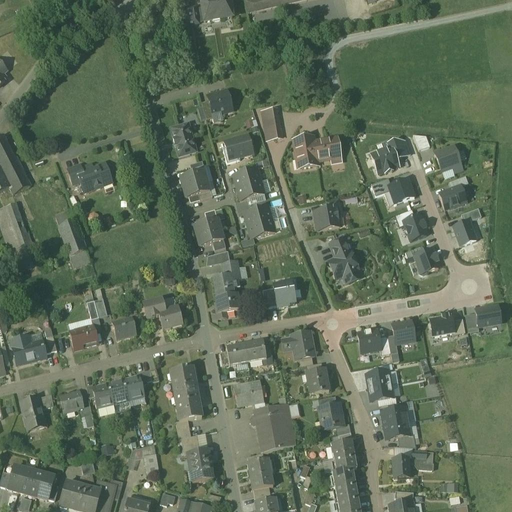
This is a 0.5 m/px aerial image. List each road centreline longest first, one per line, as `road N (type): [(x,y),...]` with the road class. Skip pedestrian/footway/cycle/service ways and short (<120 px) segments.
road 1 (residential): [(205,340),(190,250),(117,7)]
road 2 (residential): [(205,340),(0,391)]
road 3 (residential): [(378,511),(367,434),(323,320)]
road 4 (residential): [(237,511),(205,340)]
road 5 (residential): [(462,296),(409,142)]
road 6 (residential): [(330,318),(462,296)]
